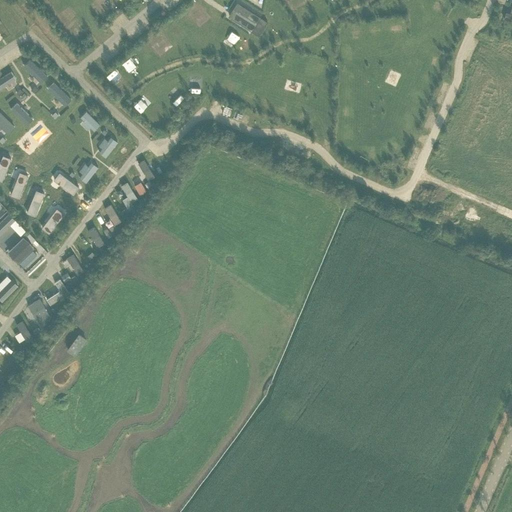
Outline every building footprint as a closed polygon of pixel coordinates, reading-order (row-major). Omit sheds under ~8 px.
[(237,1),(228,16),(260,35),(269,20),(237,1)] [(58,18),(64,26),(72,20),(66,12),(58,18)] [(505,12),(503,18),(510,21),(511,14),(505,12)] [(76,41),(84,34),(73,24),(66,30),(76,41)] [(41,82),(48,76),(31,57),(24,64),(41,82)] [(0,77),(0,89),(17,78),(11,70),(0,77)] [(54,80),(48,87),(66,105),(73,98),(54,80)] [(133,106),(140,113),(152,102),(145,95),(133,106)] [(17,102),(11,108),(27,124),(34,117),(17,102)] [(93,131),(101,123),(88,109),(79,117),(93,131)] [(0,123),(9,132),(16,125),(0,110),(0,123)] [(103,147),(100,151),(106,156),(119,141),(111,133),(101,145),(103,147)] [(145,158),(138,162),(149,179),(156,175),(145,158)] [(89,165),(87,163),(78,176),(88,182),(99,165),(92,161),(89,165)] [(132,202),(139,198),(129,180),(121,185),(132,202)] [(115,224),(122,220),(112,203),(105,207),(115,224)] [(22,234),(27,229),(10,212),(0,222),(0,236),(12,225),(22,234)] [(88,229),(99,246),(106,242),(94,225),(88,229)] [(8,250),(25,268),(41,253),(25,235),(8,250)] [(72,263),(79,274),(85,270),(74,253),(62,261),(66,267),(72,263)] [(33,302),(43,319),(51,314),(40,297),(33,302)] [(15,335),(20,343),(33,335),(23,319),(16,323),(21,331),(15,335)]
